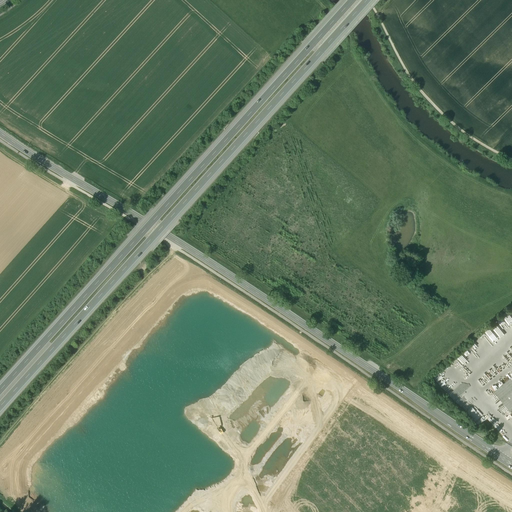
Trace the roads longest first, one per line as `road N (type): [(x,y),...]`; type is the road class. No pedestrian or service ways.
road 1 (secondary): [(511,464),(0,132)]
road 2 (motorway): [(0,405),(366,0)]
road 3 (motorway): [(351,0),(0,389)]
road 4 (track): [(180,243),(0,441)]
road 5 (track): [(367,0),(430,100),(458,129),(511,160)]
